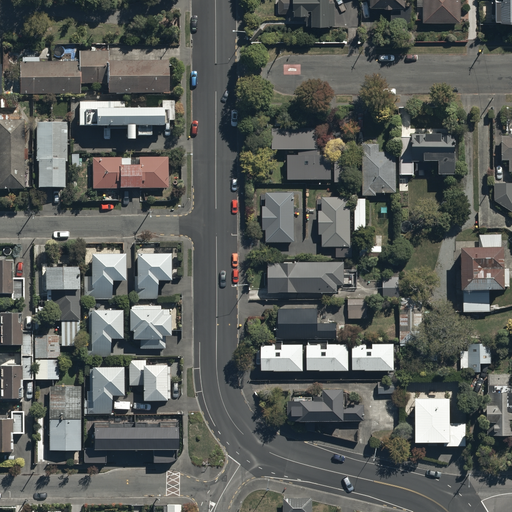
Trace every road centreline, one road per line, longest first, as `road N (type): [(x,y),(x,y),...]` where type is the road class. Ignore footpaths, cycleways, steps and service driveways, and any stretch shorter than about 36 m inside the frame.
road 1 (residential): [(216,76),(511,75)]
road 2 (tertiary): [(216,225),(221,401),(254,443)]
road 3 (unclassified): [(0,485),(173,483),(219,499)]
road 4 (residential): [(216,225),(0,227)]
road 5 (tertiary): [(254,443),(424,496),(447,511)]
road 6 (tertiary): [(216,76),(216,225)]
